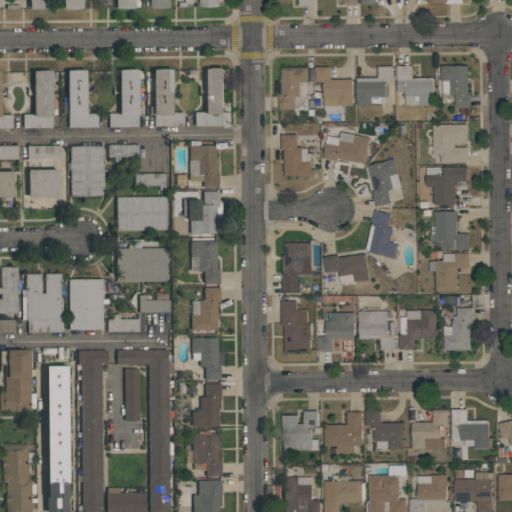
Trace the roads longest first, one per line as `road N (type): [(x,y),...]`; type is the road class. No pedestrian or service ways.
road 1 (residential): [(249,0),(256,511)]
road 2 (residential): [(495,36),(0,41)]
road 3 (residential): [(495,36),(503,382)]
road 4 (residential): [(503,382),(255,385)]
